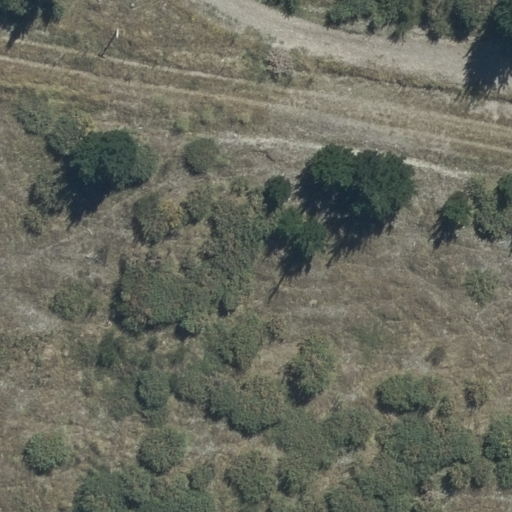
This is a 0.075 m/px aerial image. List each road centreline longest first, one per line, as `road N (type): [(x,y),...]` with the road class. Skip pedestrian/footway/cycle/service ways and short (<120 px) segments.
road 1 (track): [(511,143),(0,51)]
road 2 (track): [(511,77),(280,35),(230,0)]
